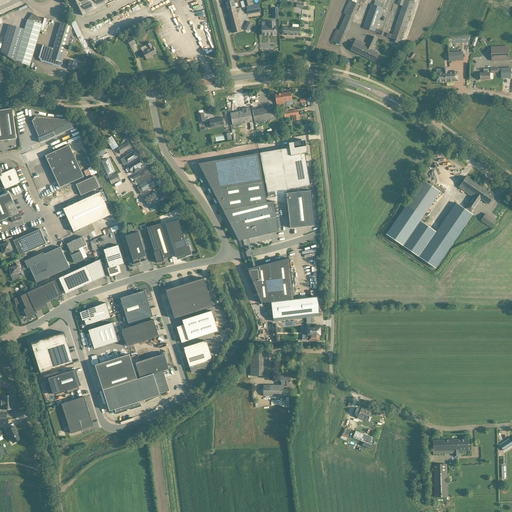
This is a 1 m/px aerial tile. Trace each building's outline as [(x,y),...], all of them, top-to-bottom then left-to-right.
[(75,0),(83,16),(116,0),(75,0)] [(233,0),(230,0),(225,1),(227,11),(236,9),(233,0)] [(346,15),(339,30),(336,29),(331,41),(336,43),(339,44),(341,45),(346,34),(353,17),(359,5),(349,0),(343,13),(346,15)] [(371,4),(363,28),(379,33),(379,34),(382,35),(383,31),(381,30),(380,30),(376,29),(383,8),(382,8),(383,3),(375,0),(374,5),(371,4)] [(388,33),(386,37),(387,37),(391,38),(395,40),(394,42),(400,44),(401,42),(414,3),(406,0),(404,0),(402,6),(392,35),(388,33)] [(245,7),(243,7),(243,9),(244,9),(245,12),(247,11),(248,14),(259,12),(261,12),(259,4),(257,5),(247,7),(245,7)] [(48,17),(49,15),(37,9),(36,12),(48,17)] [(236,9),(227,11),(233,33),(242,31),(236,9)] [(15,62),(27,65),(26,67),(29,68),(29,66),(30,66),(43,20),(32,13),(33,14),(30,18),(29,20),(28,20),(25,29),(9,25),(1,52),(15,62)] [(75,21),(71,23),(78,38),(83,36),(75,21)] [(248,21),(244,29),(248,32),(252,24),(248,21)] [(269,26),(262,27),(262,35),(276,35),(276,26),(275,26),(275,22),(269,22),(269,26)] [(62,62),(66,48),(68,49),(72,35),(70,35),(72,29),(71,26),(61,23),(53,48),(44,45),(40,57),(42,60),(59,65),(62,64),(62,62)] [(301,28),(283,27),(283,33),(283,34),(287,35),(290,36),(290,35),(293,35),(295,35),(296,35),(298,35),(300,35),(300,34),(301,28)] [(351,40),(349,43),(347,48),(375,61),(379,53),(372,50),(378,39),(371,36),(366,47),(364,46),(366,44),(356,39),(354,42),(351,40)] [(127,40),(131,46),(136,43),(132,37),(127,40)] [(141,48),(144,54),(147,59),(156,53),(153,47),(152,47),(150,43),(149,41),(146,43),(147,45),(141,48)] [(491,47),(491,60),(508,60),(507,46),(491,47)] [(449,61),(463,60),(463,52),(448,53),(449,61)] [(70,60),(69,64),(68,69),(78,72),(81,63),(70,60)] [(511,74),(511,73),(511,67),(497,68),(491,69),(483,69),(483,73),(480,73),(480,80),(490,79),(490,73),(491,73),(498,72),(498,75),(501,74),(501,78),(511,78),(511,74)] [(459,81),(458,72),(448,72),(448,68),(442,69),(443,73),(436,73),(437,82),(459,81)] [(291,92),(282,94),(283,101),(282,101),(283,105),(286,105),(286,101),(292,100),(292,97),(291,92)] [(283,101),(282,94),(275,95),(277,106),(283,105),(282,101),(283,101)] [(238,103),(230,103),(230,98),(227,98),(228,112),(238,111),(238,103)] [(274,119),(273,111),(272,107),(252,110),(255,122),(274,119)] [(254,129),(252,122),(250,111),(250,108),(246,108),(242,109),(242,111),(230,113),(231,118),(233,125),(250,122),(251,129),(254,129)] [(0,141),(17,139),(13,109),(0,110),(0,141)] [(283,110),(284,117),(293,116),(294,121),(300,120),(298,109),(288,111),(288,109),(283,110)] [(107,114),(102,117),(109,128),(115,125),(112,121),(111,122),(107,114)] [(74,122),(71,123),(70,120),(36,117),(32,121),(39,138),(40,143),(76,127),(74,122)] [(109,128),(102,117),(98,120),(105,131),(107,130),(109,128)] [(207,121),(208,126),(208,128),(211,127),(211,128),(224,125),(223,122),(222,118),(209,120),(210,121),(207,121)] [(122,134),(125,138),(123,139),(124,140),(125,141),(125,142),(131,138),(127,131),(122,134)] [(106,139),(113,150),(118,146),(112,136),(106,139)] [(260,153),(267,193),(310,185),(305,154),(308,153),(305,140),(288,143),(289,148),(260,153)] [(128,141),(118,148),(121,153),(126,150),(127,152),(132,149),(131,147),(132,147),(128,141)] [(84,177),(69,145),(46,156),(60,188),(84,177)] [(137,151),(140,156),(146,167),(148,165),(149,166),(150,165),(150,166),(152,165),(152,164),(152,163),(151,160),(150,161),(148,159),(146,160),(140,150),(137,151)] [(123,158),(121,160),(125,165),(127,164),(138,157),(134,151),(123,158)] [(199,163),(239,241),(279,232),(274,201),(267,202),(258,153),(199,163)] [(108,158),(101,161),(108,175),(106,176),(107,179),(109,178),(112,176),(111,174),(115,172),(108,158)] [(127,166),(131,172),(132,172),(134,174),(143,169),(141,166),(143,165),(139,158),(127,166)] [(0,177),(5,189),(20,182),(14,168),(6,172),(5,169),(2,170),(1,167),(0,167),(0,177)] [(141,172),(133,177),(135,180),(138,184),(143,181),(151,176),(146,169),(141,172)] [(112,176),(109,178),(111,184),(120,180),(117,174),(112,176)] [(153,177),(158,185),(163,182),(159,175),(156,177),(155,175),(153,176),(153,177)] [(103,186),(100,178),(96,180),(94,176),(76,185),(81,196),(103,186)] [(466,176),(463,181),(459,187),(473,197),(465,209),(471,213),(481,199),(488,204),(491,200),(494,196),(466,176)] [(140,186),(137,187),(141,193),(143,191),(144,193),(149,191),(148,189),(154,185),(150,179),(140,186)] [(423,180),(386,234),(419,257),(436,232),(420,221),(440,192),(423,180)] [(287,193),(290,228),(315,225),(311,191),(287,193)] [(63,209),(74,232),(111,215),(100,192),(63,209)] [(144,199),(148,205),(159,198),(156,192),(144,199)] [(21,218),(9,193),(0,196),(0,221),(11,217),(13,223),(17,221),(17,220),(21,218)] [(436,232),(419,257),(436,268),(473,214),(456,203),(436,232)] [(481,221),(491,228),(496,221),(486,214),(481,221)] [(166,224),(176,257),(185,255),(186,256),(192,255),(189,245),(186,246),(178,220),(166,224)] [(155,252),(154,252),(157,263),(164,261),(164,259),(172,256),(161,223),(147,228),(155,252)] [(9,242),(5,244),(1,245),(4,253),(12,251),(12,250),(17,248),(20,256),(47,244),(40,229),(14,240),(15,244),(10,245),(9,242)] [(137,264),(139,264),(140,263),(140,262),(141,262),(140,262),(139,258),(146,256),(138,232),(125,236),(131,255),(129,255),(133,267),(137,265),(137,264)] [(83,237),(67,244),(71,252),(73,255),(71,255),(75,263),(79,261),(84,259),(84,258),(87,257),(83,247),(87,245),(85,241),(83,237)] [(118,245),(104,250),(109,268),(108,268),(110,277),(118,274),(121,273),(120,268),(121,267),(120,265),(124,263),(118,245)] [(10,270),(9,271),(11,275),(12,275),(13,276),(12,277),(13,280),(18,278),(20,277),(18,273),(20,272),(30,267),(37,283),(55,275),(66,270),(70,268),(61,247),(44,254),(43,253),(17,264),(18,265),(10,268),(10,270)] [(294,299),(289,258),(248,269),(262,303),(269,302),(271,302),(294,299)] [(105,276),(100,260),(59,278),(66,294),(105,276)] [(204,278),(166,290),(175,319),(213,307),(204,278)] [(37,313),(36,311),(47,306),(46,303),(62,296),(55,280),(21,296),(27,309),(25,310),(28,317),(36,314),(37,313)] [(121,298),(129,324),(153,316),(145,290),(121,298)] [(294,299),(271,302),(274,321),(320,316),(318,296),(317,297),(294,299)] [(106,302),(80,313),(82,321),(84,320),(86,326),(111,318),(106,302)] [(184,325),(177,327),(182,342),(182,343),(218,331),(212,311),(182,320),(184,325)] [(154,319),(122,329),(127,346),(159,336),(154,319)] [(87,335),(89,342),(92,340),(95,349),(118,342),(112,323),(89,330),(90,333),(86,334),(86,335),(87,335)] [(303,328),(303,340),(309,340),(319,340),(319,335),(320,335),(320,326),(315,326),(315,328),(307,328),(303,328)] [(64,332),(31,342),(41,374),(74,363),(64,332)] [(189,365),(192,373),(198,371),(197,370),(207,367),(206,366),(212,357),(207,340),(184,347),(189,365)] [(165,356),(164,352),(160,354),(160,355),(136,363),(140,378),(169,369),(167,363),(168,363),(165,356)] [(137,379),(130,354),(95,365),(110,411),(115,409),(116,414),(128,410),(127,410),(130,409),(142,406),(142,405),(142,406),(140,401),(160,395),(154,374),(137,379)] [(251,354),(251,359),(251,376),(263,376),(263,359),(263,354),(251,354)] [(48,382),(44,383),(47,392),(52,390),(53,394),(81,385),(76,369),(59,374),(59,373),(46,377),(47,380),(48,382)] [(281,376),(281,381),(281,385),(263,385),(263,396),(283,396),(283,389),(285,389),(288,389),(288,386),(292,386),(292,381),(291,381),(291,377),(284,377),(284,376),(281,376)] [(11,401),(11,396),(2,396),(2,400),(0,400),(0,405),(2,405),(2,412),(0,412),(0,418),(6,418),(7,418),(7,412),(6,412),(6,410),(11,410),(11,405),(12,405),(12,401),(11,401)] [(82,429),(94,426),(84,397),(62,404),(71,433),(83,430),(82,429)] [(368,408),(363,406),(363,407),(359,406),(356,413),(360,415),(371,420),(374,414),(372,414),(373,411),(368,409),(368,408)] [(9,430),(6,431),(7,432),(8,436),(8,435),(13,443),(20,439),(18,435),(16,430),(16,431),(14,428),(12,428),(9,430)] [(347,438),(350,429),(345,428),(342,437),(347,438)] [(370,444),(373,437),(355,431),(353,438),(365,442),(363,445),(370,448),(372,444),(370,444)] [(433,441),(433,446),(433,454),(456,453),(456,456),(459,456),(459,450),(469,449),(468,439),(433,441)] [(511,439),(510,439),(509,439),(500,444),(504,450),(511,445),(511,439)] [(434,465),(435,498),(448,497),(447,464),(434,465)]
